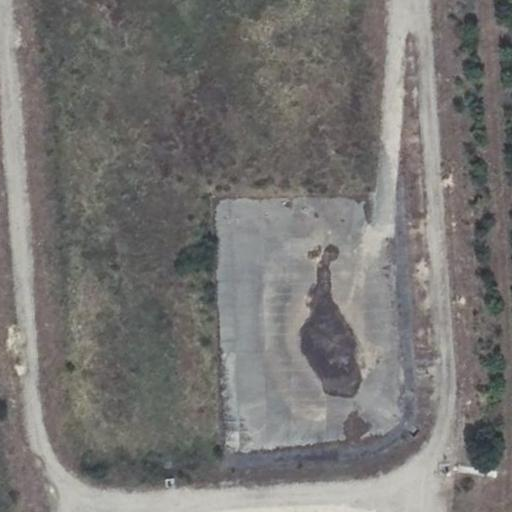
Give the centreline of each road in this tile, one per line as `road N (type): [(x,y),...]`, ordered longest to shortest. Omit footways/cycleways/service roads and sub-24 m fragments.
road 1 (track): [(63,511),(30,400),(3,0)]
road 2 (track): [(420,0),(447,402),(432,511)]
road 3 (track): [(171,511),(202,501),(390,488),(426,465),(444,435)]
